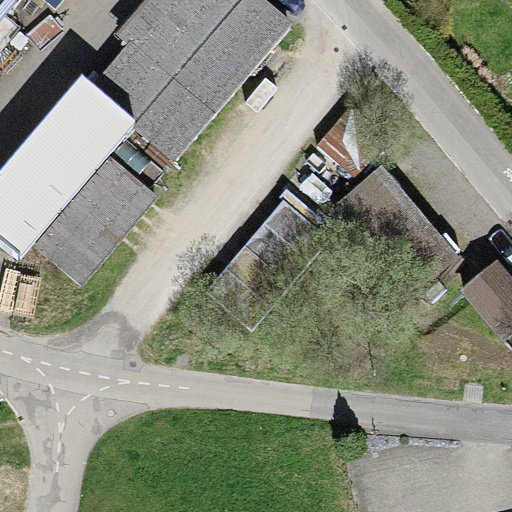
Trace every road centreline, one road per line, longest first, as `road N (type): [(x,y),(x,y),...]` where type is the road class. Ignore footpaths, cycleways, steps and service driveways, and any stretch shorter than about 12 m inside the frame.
road 1 (residential): [(511,424),(282,403),(78,370),(0,344)]
road 2 (residential): [(511,193),(346,0)]
